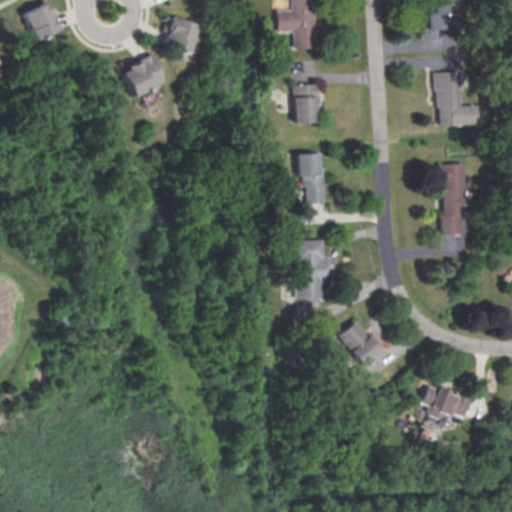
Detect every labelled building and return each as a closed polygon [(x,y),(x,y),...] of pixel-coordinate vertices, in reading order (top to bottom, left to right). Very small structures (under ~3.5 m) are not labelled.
[(273,9),(291,8),(290,0),(311,0),(314,46),(293,47),(292,30),(274,30),(273,9)] [(424,0),(426,29),(444,28),(443,12),(452,12),(451,0),(424,0)] [(19,14),(44,1),(49,12),(46,13),(54,28),(33,39),(19,14)] [(159,44),(183,53),(193,24),(164,14),(159,30),(163,31),(159,44)] [(117,72),(129,97),(159,82),(145,53),(132,59),(133,61),(122,67),(123,69),(117,72)] [(434,123),(472,121),(471,103),(456,104),(455,70),(428,71),(429,90),(431,89),(432,107),(434,107),(434,123)] [(291,121),(314,120),(313,83),(290,84),(291,121)] [(291,153),(316,152),(319,202),(301,203),(300,186),(298,186),(297,174),(292,175),(291,153)] [(436,233),(457,232),(457,216),(461,216),(459,162),(433,163),(434,184),(437,184),(439,213),(435,213),(436,233)] [(290,242),(318,242),(319,295),(291,295),(290,242)] [(332,334),(357,365),(375,351),(373,348),(378,344),(368,331),(363,336),(350,320),(332,334)] [(416,402),(423,406),(421,409),(423,414),(431,417),(437,416),(438,413),(445,415),(447,411),(458,416),(466,399),(451,392),(449,395),(443,392),(444,390),(434,385),(432,389),(424,385),(416,402)]
